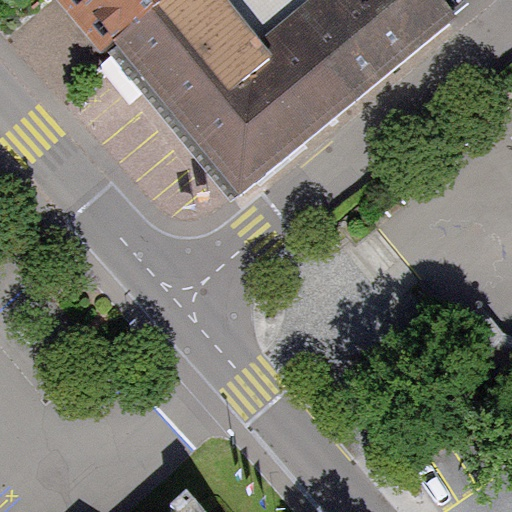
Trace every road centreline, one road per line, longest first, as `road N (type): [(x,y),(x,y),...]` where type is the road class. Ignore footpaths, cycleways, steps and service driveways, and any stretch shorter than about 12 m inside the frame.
road 1 (residential): [(178,300),(511,28)]
road 2 (tertiary): [(361,511),(178,300)]
road 3 (tertiary): [(178,300),(0,89)]
